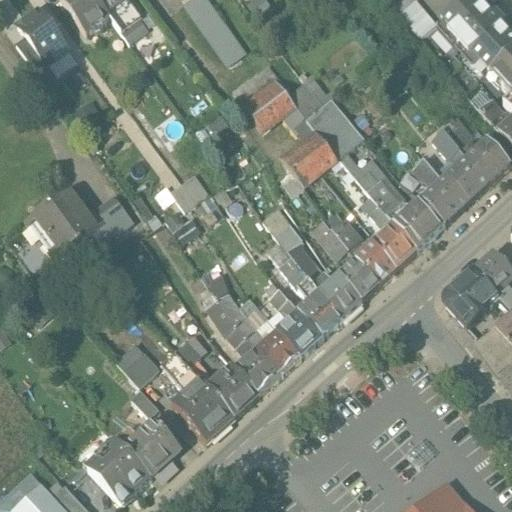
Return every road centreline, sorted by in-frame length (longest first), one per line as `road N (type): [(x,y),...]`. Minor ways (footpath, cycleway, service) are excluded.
road 1 (tertiary): [(412,304),(175,511)]
road 2 (residential): [(511,431),(412,304)]
road 3 (tertiary): [(511,211),(412,304)]
